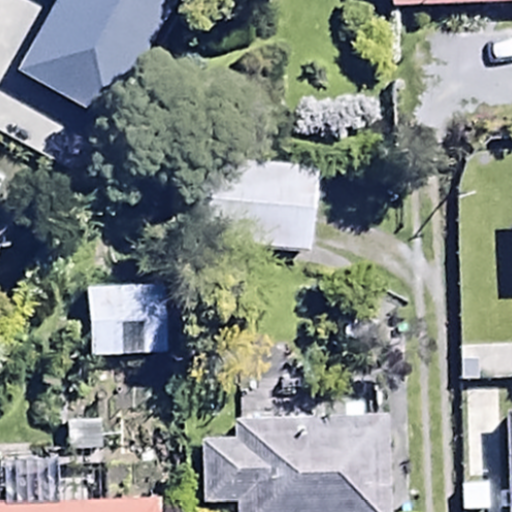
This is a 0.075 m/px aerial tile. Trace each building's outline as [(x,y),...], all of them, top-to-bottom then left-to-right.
[(175,206),(303,207),(304,104),(176,103),(175,206)] [(82,307),(161,307),(160,236),(81,237),(82,307)] [(511,367),(497,368),(501,490),(511,489),(511,367)] [(228,505),(227,511),(384,511),(383,414),(358,414),(358,399),(236,402),(237,417),(223,417),(223,439),(190,440),(191,506),(228,505)] [(0,511),(156,511),(156,498),(0,504),(0,511)]
